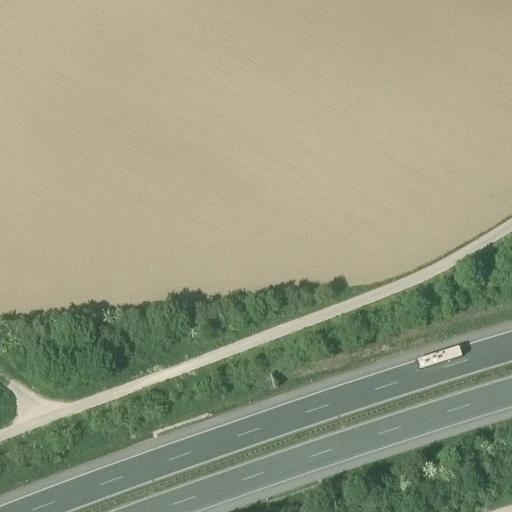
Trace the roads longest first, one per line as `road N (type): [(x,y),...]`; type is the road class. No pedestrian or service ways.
road 1 (track): [(0,438),(433,276),(511,231)]
road 2 (motorway): [(511,358),(74,511)]
road 3 (motorway): [(166,511),(511,395)]
